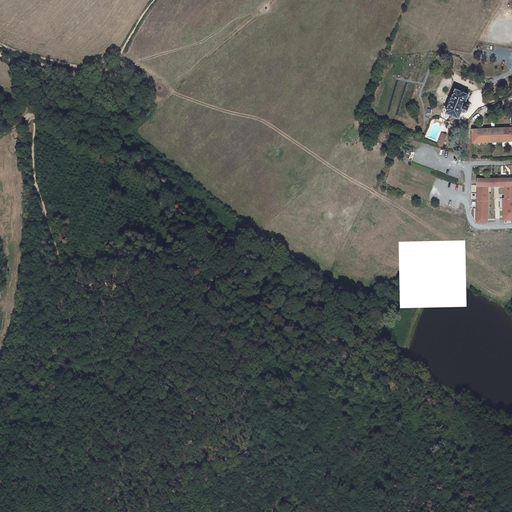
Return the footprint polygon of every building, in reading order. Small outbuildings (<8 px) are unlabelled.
[(456,91),(469,96),(470,93),(457,88),(455,87),(451,96),(450,96),(446,106),(447,106),(449,107),(456,91)] [(466,104),(469,96),(456,91),(449,107),(447,114),(451,115),(450,118),(458,124),(462,112),(465,113),(466,111),(469,112),(471,106),(466,104)] [(504,129),(490,129),(491,142),(511,141),(511,128),(507,128),(507,130),(504,131),(504,129)] [(473,135),(483,143),(491,142),(490,129),(473,130),(473,135)] [(448,137),(443,135),(438,146),(443,148),(448,137)] [(511,179),(478,180),(478,194),(478,224),(489,223),(488,188),(505,188),(506,199),(507,206),(504,207),(505,221),(511,220),(511,179)]
